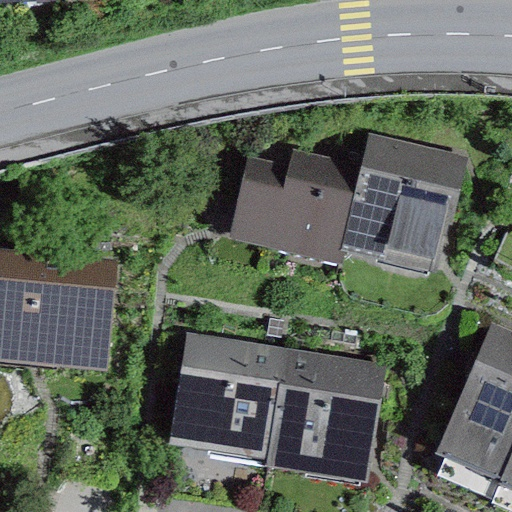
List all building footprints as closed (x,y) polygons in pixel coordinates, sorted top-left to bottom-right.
[(382,143),(375,174),(357,245),(443,265),(467,163),(382,143)] [(353,260),(357,245),(375,174),(313,159),(309,177),(268,167),(251,236),(353,260)] [(124,296),(0,286),(0,359),(118,368),(124,296)] [(511,491),(511,334),(493,326),(433,465),(508,500),(511,491)] [(203,343),(188,446),(283,460),(298,357),(203,343)] [(298,357),(283,460),(375,473),(390,370),(298,357)]
